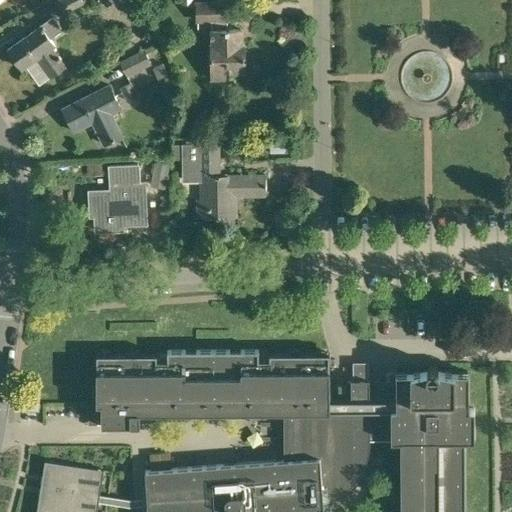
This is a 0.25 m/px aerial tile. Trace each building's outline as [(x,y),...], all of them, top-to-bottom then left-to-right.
[(61,15),(84,4),(82,0),(54,0),(61,15)] [(225,71),(245,71),(244,44),(241,44),(240,30),(228,30),(227,3),(197,4),(197,19),(212,19),(212,30),(212,79),(225,79),(225,71)] [(21,68),(26,65),(39,84),(64,66),(51,47),(54,45),(49,38),(63,28),(54,16),(7,49),(21,68)] [(126,77),(151,64),(144,49),(119,61),(126,77)] [(168,73),(162,63),(153,68),(158,78),(168,73)] [(127,102),(138,97),(131,82),(120,87),(127,102)] [(104,144),(122,135),(110,112),(120,107),(109,85),(62,109),(74,131),(92,121),(104,144)] [(119,115),(126,124),(139,115),(133,106),(119,115)] [(182,177),(199,176),(199,199),(196,199),(197,218),(228,217),(228,196),(266,196),(266,174),(208,175),(207,143),(182,144),(182,177)] [(288,145),(270,145),(270,153),(288,153),(288,145)] [(100,160),(99,160),(88,160),(89,175),(101,175),(100,160)] [(165,188),(170,163),(155,160),(150,186),(165,188)] [(127,222),(143,221),(141,184),(137,184),(137,174),(130,174),(130,165),(110,166),(110,176),(114,176),(115,195),(90,196),(91,213),(95,213),(96,230),(119,229),(120,220),(127,220),(127,222)] [(283,403),(283,411),(320,411),(329,411),(329,400),(329,363),(329,353),(269,353),(269,359),(259,360),(259,350),(167,350),(167,360),(157,360),(157,354),(96,354),(96,387),(92,387),(92,403),(97,403),(97,416),(97,424),(139,424),(139,403),(283,403)] [(370,439),(385,439),(402,439),(402,511),(464,511),(465,440),(474,440),(474,409),(469,409),(468,373),(451,373),(438,370),(437,369),(435,368),(432,368),(429,368),(428,369),(426,370),(413,373),(396,373),(396,399),(369,399),(369,379),(367,379),(360,379),(353,379),(351,379),(351,399),(329,400),(329,411),(320,411),(320,457),(323,494),(335,495),(346,490),(355,482),(361,472),(366,461),(369,454),(369,451),(370,439)] [(324,511),(323,494),(320,457),(320,411),(283,411),(283,460),(145,470),(147,498),(148,511),(324,511)] [(98,469),(44,460),(42,476),(42,478),(41,481),(41,485),(94,493),(98,469)] [(94,493),(41,485),(40,489),(39,492),(39,494),(37,509),(57,511),(90,511),(93,499),(94,493)]
